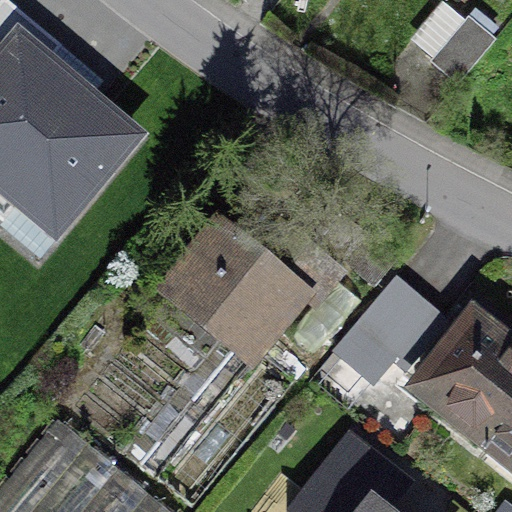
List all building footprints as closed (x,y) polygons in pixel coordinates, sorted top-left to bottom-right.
[(463,0),(444,0),(456,9),(463,0)] [(471,18),(435,62),(457,81),(494,36),(471,18)] [(120,125),(0,31),(0,208),(33,235),(120,125)] [(224,335),(250,356),(266,336),(304,291),(308,295),(328,272),(279,231),(258,255),(204,210),(146,279),(163,293),(138,323),(195,370),(224,335)] [(444,321),(395,278),(355,325),(404,367),(444,321)] [(511,371),(454,328),(400,402),(511,485),(511,371)] [(195,370),(126,453),(151,474),(250,356),(224,335),(195,370)] [(250,356),(151,474),(192,508),(307,370),(266,336),(250,356)] [(168,511),(57,420),(0,488),(0,511),(168,511)] [(372,511),(347,493),(332,511),(372,511)]
